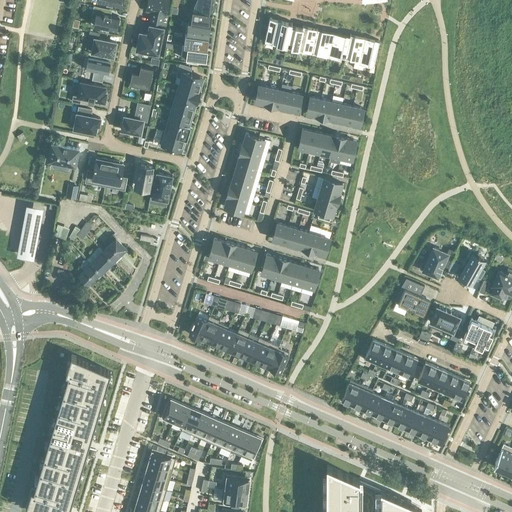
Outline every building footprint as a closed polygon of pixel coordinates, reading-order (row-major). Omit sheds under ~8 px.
[(148,0),(146,10),(149,11),(152,11),(150,20),(162,23),(162,25),(167,26),(169,15),(166,14),(168,0),(148,0)] [(199,0),(198,10),(212,12),(213,12),(214,4),(214,0),(199,0)] [(94,5),(92,12),(93,12),(96,13),(94,25),(103,26),(102,30),(109,31),(109,28),(117,29),(120,17),(111,15),(111,14),(109,14),(110,8),(94,5)] [(193,9),(191,21),(211,24),(211,22),(212,13),(212,12),(198,10),(193,9)] [(270,17),(265,41),(277,43),(282,20),(270,17)] [(282,20),(277,43),(287,46),(291,24),(292,25),(292,22),(282,20)] [(189,21),(187,33),(209,36),(211,24),(191,21),(189,21)] [(291,24),(287,46),(298,48),(303,27),(292,25),(291,24)] [(140,32),(137,49),(148,51),(150,52),(157,53),(158,53),(159,49),(163,27),(150,25),(148,33),(140,32)] [(303,27),(298,48),(312,51),(318,28),(303,25),(303,27)] [(318,28),(312,51),(329,55),(334,32),(318,28)] [(90,30),(89,36),(95,37),(92,52),(102,54),(114,56),(115,49),(116,44),(117,41),(109,40),(103,39),(99,38),(100,32),(90,30)] [(334,32),(329,55),(345,59),(350,35),(334,32)] [(184,44),(207,48),(209,36),(187,33),(185,33),(184,44)] [(350,35),(345,59),(355,61),(354,67),(358,68),(365,37),(350,33),(350,35)] [(365,37),(358,68),(363,69),(364,63),(373,65),(379,41),(379,40),(365,37)] [(184,44),(182,55),(186,58),(187,58),(186,60),(194,61),(198,61),(198,59),(205,60),(207,48),(184,44)] [(88,58),(86,69),(94,70),(92,79),(103,81),(104,72),(108,73),(111,62),(88,58)] [(180,64),(177,75),(182,77),(179,84),(200,90),(199,89),(202,77),(203,77),(197,75),(194,74),(190,73),(192,67),(180,64)] [(132,71),(130,83),(149,87),(153,68),(141,65),(139,73),(132,71)] [(73,94),(72,101),(73,101),(80,102),(88,104),(89,98),(105,101),(105,99),(106,93),(107,92),(106,92),(105,92),(105,91),(106,86),(105,86),(98,84),(86,82),(80,81),(77,95),(73,94)] [(179,84),(176,96),(197,102),(200,90),(179,84)] [(259,84),(255,101),(266,103),(265,104),(266,104),(270,86),(259,84)] [(270,86),(266,104),(277,106),(281,89),(270,86)] [(281,89),(277,106),(287,108),(291,91),(281,89)] [(291,91),(287,108),(298,111),(302,94),(291,91)] [(332,100),(328,118),(328,117),(338,120),(342,103),(344,97),(333,95),(332,100)] [(173,106),(173,107),(192,113),(195,102),(197,102),(176,96),(173,106)] [(310,96),(306,112),(317,115),(321,98),(310,96)] [(321,98),(317,115),(328,118),(332,100),(321,98)] [(123,120),(121,129),(140,133),(143,120),(147,121),(150,104),(138,102),(135,118),(125,116),(124,121),(123,120)] [(342,103),(338,120),(349,122),(353,105),(342,103)] [(353,105),(349,122),(360,125),(364,108),(353,105)] [(76,116),(74,128),(96,132),(97,124),(99,125),(101,117),(98,117),(95,116),(91,115),(92,109),(79,106),(78,113),(77,112),(76,116)] [(172,108),(169,119),(190,125),(190,124),(188,124),(192,113),(173,107),(172,108)] [(164,129),(163,130),(187,136),(188,132),(190,125),(169,119),(166,130),(164,129)] [(303,128),(298,147),(309,150),(314,130),(303,128)] [(159,144),(159,145),(167,147),(168,145),(181,149),(182,144),(184,145),(187,136),(163,130),(159,144)] [(314,130),(309,150),(320,152),(324,133),(314,130)] [(17,135),(20,140),(23,138),(26,137),(23,131),(17,135)] [(242,143),(262,149),(267,151),(270,140),(265,138),(246,133),(243,143),(242,143)] [(324,133),(320,152),(330,154),(335,135),(334,134),(334,135),(324,133)] [(335,135),(330,154),(341,157),(346,137),(335,135)] [(341,157),(340,163),(351,165),(352,159),(356,140),(346,138),(346,137),(341,157)] [(52,143),(48,160),(76,165),(79,148),(52,143)] [(242,143),(239,154),(259,160),(264,161),(267,151),(262,149),(242,143)] [(240,154),(237,164),(255,170),(259,160),(239,154),(240,154)] [(88,170),(86,181),(105,185),(110,159),(102,157),(101,159),(96,158),(94,168),(94,171),(88,170)] [(110,159),(105,185),(112,187),(125,189),(126,181),(127,177),(121,176),(123,166),(124,163),(119,162),(119,161),(110,159)] [(139,162),(135,184),(150,187),(153,170),(154,168),(154,165),(145,164),(139,162)] [(237,164),(234,175),(252,180),(255,170),(237,164)] [(150,196),(149,202),(153,203),(154,197),(167,199),(167,200),(168,200),(168,199),(170,190),(170,189),(171,186),(171,185),(172,176),(173,175),(172,175),(166,174),(158,172),(157,172),(152,196),(150,196)] [(230,184),(230,185),(249,190),(255,192),(258,182),(252,180),(234,175),(231,185),(230,184)] [(324,177),(321,188),(340,193),(343,182),(324,177)] [(68,184),(66,196),(76,198),(78,186),(68,184)] [(230,185),(227,195),(246,201),(249,190),(230,185)] [(321,188),(317,198),(337,204),(340,193),(321,188)] [(227,196),(224,206),(243,212),(249,213),(252,203),(246,201),(227,195),(227,196)] [(317,198),(314,209),(333,214),(336,204),(337,204),(317,198)] [(45,209),(27,206),(18,257),(36,261),(45,209)] [(87,222),(78,234),(83,238),(86,233),(92,226),(87,222)] [(277,222),(272,238),(283,242),(288,225),(277,222)] [(288,225),(283,242),(294,245),(298,228),(288,225)] [(298,228),(294,245),(303,248),(304,248),(309,231),(298,228)] [(309,231),(304,248),(314,251),(319,234),(309,231)] [(319,234),(314,251),(315,252),(315,251),(325,254),(330,238),(319,234)] [(116,238),(104,250),(114,260),(126,248),(116,238)] [(214,238),(209,257),(219,260),(225,240),(225,241),(214,238)] [(225,240),(219,260),(230,263),(236,244),(225,240)] [(236,244),(230,263),(240,266),(246,247),(236,244)] [(93,252),(87,258),(100,271),(101,273),(114,260),(104,250),(99,246),(93,252)] [(246,247),(240,266),(251,269),(257,250),(246,247)] [(433,247),(423,269),(438,276),(441,269),(443,265),(448,267),(455,251),(449,248),(447,253),(433,247)] [(472,251),(458,276),(464,279),(463,280),(466,281),(466,280),(472,283),(477,274),(481,276),(485,270),(481,267),(486,259),(480,256),(481,255),(478,254),(478,255),(472,251)] [(267,253),(261,272),(272,275),(277,256),(267,253)] [(277,256),(272,275),(282,278),(288,259),(277,256)] [(85,269),(79,274),(88,283),(95,276),(96,276),(99,273),(100,271),(87,258),(80,265),(85,269)] [(288,259),(282,278),(293,282),(298,263),(288,260),(288,259)] [(452,260),(449,268),(455,271),(459,262),(452,260)] [(298,263),(293,282),(303,285),(309,266),(298,263)] [(309,266),(303,285),(314,288),(319,269),(309,266)] [(495,285),(492,292),(506,298),(509,291),(511,292),(511,270),(508,269),(506,272),(505,272),(505,273),(499,270),(492,284),(495,285)] [(405,288),(398,303),(408,308),(409,305),(414,308),(413,310),(424,315),(429,302),(430,299),(426,297),(421,295),(425,285),(406,277),(401,287),(405,288)] [(484,280),(479,291),(484,293),(489,282),(484,280)] [(430,320),(430,321),(431,322),(431,321),(452,331),(453,331),(450,338),(457,341),(462,329),(456,326),(460,317),(460,316),(459,315),(452,312),(446,309),(445,309),(438,306),(437,305),(436,306),(430,320)] [(192,326),(189,333),(200,338),(210,315),(209,315),(199,311),(197,315),(195,320),(194,320),(192,325),(192,326)] [(210,315),(200,338),(201,337),(210,341),(219,322),(220,320),(210,315)] [(471,318),(462,339),(474,344),(486,318),(481,315),(478,321),(471,318)] [(486,318),(474,344),(486,349),(495,328),(491,326),(493,321),(486,318)] [(219,322),(210,341),(220,346),(228,328),(229,326),(219,322)] [(228,328),(220,346),(230,350),(238,332),(237,332),(228,328)] [(238,332),(230,350),(240,354),(248,337),(249,332),(239,328),(237,332),(238,332)] [(248,337),(240,354),(250,358),(257,341),(259,337),(249,332),(248,337)] [(257,341),(250,358),(260,363),(269,341),(259,337),(257,341)] [(373,338),(364,359),(376,364),(377,362),(376,362),(384,343),(373,338)] [(269,341),(260,363),(270,367),(278,347),(279,347),(280,345),(269,341)] [(384,343),(376,362),(377,362),(387,366),(395,348),(384,343)] [(278,347),(270,367),(281,372),(289,352),(279,347),(278,347)] [(395,348),(387,366),(398,371),(406,353),(395,348)] [(406,353),(398,371),(410,376),(418,358),(406,353)] [(31,488),(26,507),(42,511),(68,511),(71,503),(88,448),(87,448),(85,448),(89,436),(91,436),(111,371),(92,363),(90,362),(71,354),(66,372),(68,373),(50,435),(49,438),(34,489),(31,488)] [(425,361),(417,379),(429,384),(437,366),(425,361)] [(437,366),(429,384),(440,389),(448,371),(437,366)] [(448,371),(440,389),(450,394),(451,394),(459,376),(448,371)] [(450,394),(449,396),(461,401),(470,381),(459,376),(451,394),(450,394)] [(350,379),(341,399),(353,404),(362,384),(350,379)] [(362,384),(353,404),(364,409),(372,391),(373,389),(362,384)] [(372,391),(364,409),(375,414),(383,396),(372,391)] [(383,396),(375,414),(386,419),(394,400),(396,396),(386,392),(384,396),(383,396)] [(165,409),(162,415),(163,415),(163,416),(173,421),(181,402),(171,398),(166,409),(165,409)] [(394,400),(386,419),(397,424),(405,405),(394,400)] [(181,402),(173,421),(183,425),(191,407),(181,402)] [(405,405),(397,424),(408,428),(416,410),(405,405)] [(183,425),(181,429),(191,434),(201,411),(191,407),(183,425)] [(416,410),(408,428),(419,433),(427,415),(416,410)] [(201,411),(191,434),(201,438),(211,415),(201,411)] [(211,415),(201,438),(211,442),(221,419),(211,415)] [(427,415),(419,433),(430,438),(438,420),(427,415)] [(221,419),(211,442),(221,446),(231,424),(221,419)] [(438,420),(430,438),(441,443),(449,425),(438,420)] [(221,446),(219,452),(229,456),(231,451),(233,446),(241,428),(231,424),(221,446)] [(233,446),(231,451),(240,455),(241,455),(243,451),(246,443),(251,432),(241,428),(233,446)] [(243,451),(241,455),(251,460),(255,452),(256,452),(260,445),(258,444),(261,437),(251,432),(246,443),(243,451)] [(511,446),(503,443),(493,466),(503,470),(511,449),(511,446)] [(152,450),(149,461),(173,468),(176,457),(165,454),(167,449),(158,445),(157,452),(152,450)] [(511,449),(503,470),(511,474),(511,449)] [(149,461),(146,472),(169,480),(173,468),(149,461)] [(327,464),(326,511),(421,511),(422,505),(408,499),(359,478),(327,464)] [(146,472),(142,483),(166,490),(169,480),(146,472)] [(225,475),(223,488),(248,491),(249,478),(245,478),(225,475)] [(142,483),(139,493),(163,500),(166,490),(142,483)] [(223,488),(222,500),(246,503),(248,491),(223,488)] [(139,493),(136,504),(160,511),(163,500),(139,493)]
